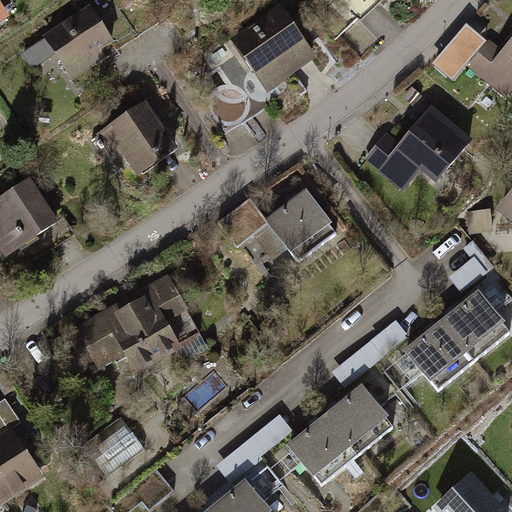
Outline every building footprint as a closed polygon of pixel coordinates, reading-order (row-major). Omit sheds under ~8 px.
[(103,0),(110,10),(115,6),(111,0),(103,0)] [(332,0),(357,29),(392,0),(332,0)] [(0,3),(0,27),(11,20),(0,3)] [(97,16),(31,55),(41,71),(57,61),(73,88),(107,67),(103,60),(118,51),(97,16)] [(235,50),(271,101),(320,67),(284,16),(235,50)] [(511,50),(505,59),(492,48),(470,72),(508,105),(511,100),(511,50)] [(438,75),(452,87),(466,71),(452,59),(438,75)] [(108,136),(139,181),(179,154),(148,109),(108,136)] [(441,189),(477,147),(435,113),(402,153),(391,144),(369,171),(404,200),(424,175),(441,189)] [(0,261),(5,269),(62,231),(35,192),(0,215),(0,261)] [(289,258),(299,274),(342,245),(312,200),(240,248),(260,278),(289,258)] [(511,207),(502,220),(511,228),(511,207)] [(483,260),(451,287),(464,302),(496,275),(483,260)] [(170,281),(129,306),(164,366),(199,346),(188,328),(195,323),(170,281)] [(444,329),(478,374),(511,348),(511,342),(480,301),(444,329)] [(138,381),(164,366),(129,306),(76,337),(101,379),(128,364),(138,381)] [(404,359),(439,404),(478,374),(444,329),(404,359)] [(370,354),(383,369),(410,345),(397,330),(370,354)] [(350,397),(383,369),(370,354),(337,383),(350,397)] [(332,419),(367,464),(403,436),(368,391),(332,419)] [(72,438),(103,416),(91,398),(60,420),(72,438)] [(0,490),(13,509),(49,484),(14,433),(21,429),(8,410),(0,415),(0,490)] [(293,449),(327,495),(367,464),(332,419),(293,449)] [(253,447),(266,464),(296,440),(284,424),(253,447)] [(109,482),(145,457),(124,427),(88,452),(109,482)] [(219,473),(232,490),(266,464),(253,447),(219,473)] [(511,511),(482,477),(442,511),(511,511)] [(142,511),(162,511),(176,501),(162,484),(137,505),(142,511)] [(217,511),(268,511),(249,487),(217,511)] [(0,511),(8,511),(13,509),(0,490),(0,511)]
